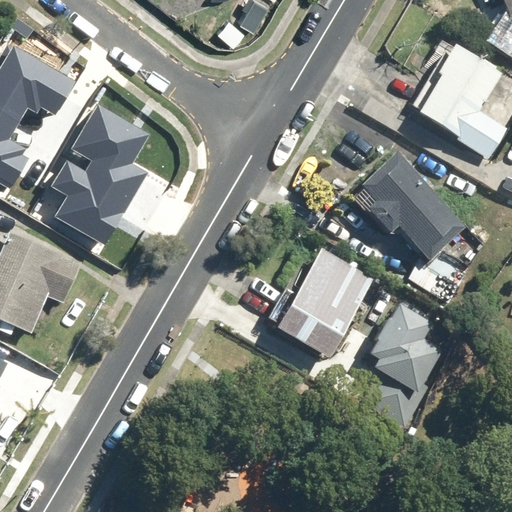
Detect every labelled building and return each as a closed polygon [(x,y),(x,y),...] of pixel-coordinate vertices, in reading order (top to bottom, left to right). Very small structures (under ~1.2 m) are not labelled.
[(511,0),(490,0),(500,20),(504,18),(511,35),(511,0)] [(496,75),(444,46),(405,117),(483,160),(500,129),(474,115),(496,75)] [(73,83),(14,48),(0,71),(0,110),(22,123),(31,107),(44,115),(49,107),(56,111),(73,83)] [(68,196),(57,215),(107,243),(147,172),(133,164),(149,135),(96,105),(71,149),(90,160),(84,171),(65,160),(50,186),(68,196)] [(0,110),(0,181),(9,187),(26,160),(20,156),(24,148),(11,140),(22,123),(0,110)] [(345,190),(360,205),(352,213),(376,238),(384,230),(420,266),(458,228),(383,153),(345,190)] [(0,325),(23,336),(38,301),(55,308),(73,265),(1,235),(0,237),(0,325)] [(320,362),(365,282),(309,250),(263,330),(320,362)]
